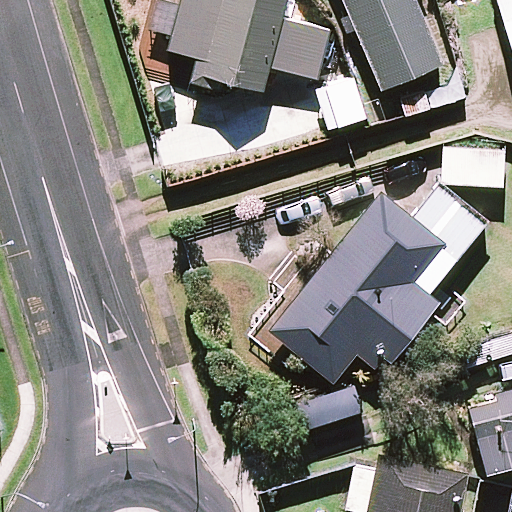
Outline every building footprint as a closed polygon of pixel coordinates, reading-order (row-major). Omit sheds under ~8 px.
[(288,0),(183,0),(170,51),(201,59),(196,79),(264,96),(271,68),(318,80),(330,33),(283,21),(288,0)] [(442,68),(413,0),(346,0),(385,92),(442,68)] [(511,0),(498,0),(511,53),(511,0)] [(505,151),(448,148),(446,185),(503,188),(505,151)] [(485,229),(438,189),(412,220),(381,192),(255,338),(273,353),(285,339),(334,381),(357,355),(380,374),(439,306),(427,296),(485,229)] [(511,467),(511,382),(467,395),(490,474),(511,467)] [(366,407),(357,384),(299,407),(308,430),(366,407)] [(462,511),(470,472),(380,455),(376,475),(355,471),(348,508),(371,511),(462,511)]
